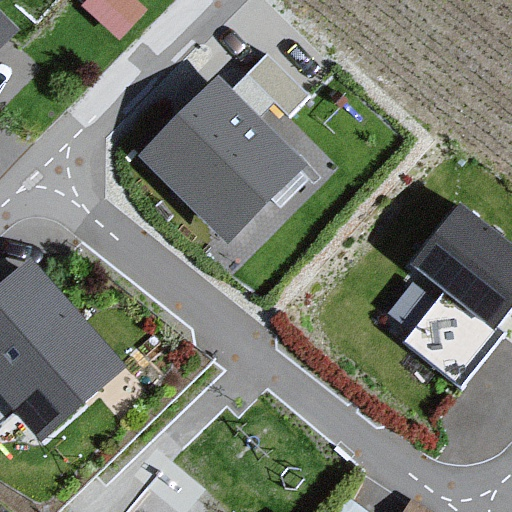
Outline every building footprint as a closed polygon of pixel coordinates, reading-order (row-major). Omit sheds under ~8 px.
[(148,0),(88,0),(121,31),(150,1),(148,0)] [(0,7),(0,81),(38,42),(0,7)] [(226,75),(143,157),(230,244),(306,168),(255,116),(273,98),(291,115),(311,96),(267,53),(235,85),(226,75)] [(511,335),(511,243),(462,203),(411,266),(447,295),(409,343),(467,390),(511,335)] [(133,374),(35,262),(0,293),(0,428),(1,430),(20,413),(49,446),(133,374)] [(394,511),(349,485),(332,511),(394,511)]
